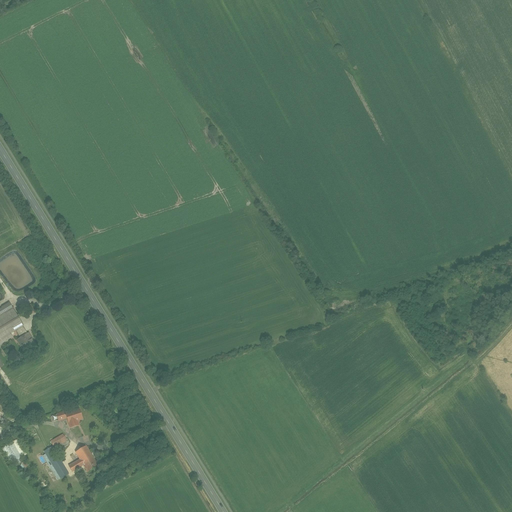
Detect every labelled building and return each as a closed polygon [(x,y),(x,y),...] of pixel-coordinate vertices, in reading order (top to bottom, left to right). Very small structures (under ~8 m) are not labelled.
[(0,367),(3,366),(0,360),(0,344),(12,338),(10,335),(16,332),(20,338),(28,333),(9,303),(0,308),(0,367)] [(27,315),(32,314),(30,304),(24,306),(27,315)] [(38,350),(28,333),(20,338),(17,341),(27,357),(38,350)] [(79,409),(57,416),(59,421),(67,418),(70,429),(79,426),(77,422),(83,420),(79,409)] [(62,444),(67,442),(63,435),(51,442),(54,447),(61,443),(62,444)] [(13,442),(0,447),(8,464),(20,458),(13,442)] [(69,475),(53,447),(45,452),(46,454),(43,456),(57,481),(69,475)] [(99,469),(86,447),(75,453),(80,462),(71,468),(73,472),(83,466),(88,475),(99,469)] [(23,469),(29,465),(25,460),(20,464),(23,469)]
